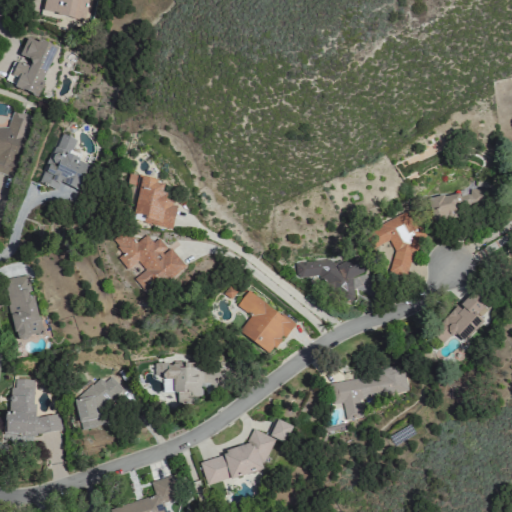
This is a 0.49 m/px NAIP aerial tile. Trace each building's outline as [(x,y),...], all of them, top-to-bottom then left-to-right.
[(84,20),(87,0),(41,0),(40,12),(84,20)] [(55,47),(26,36),(19,55),(30,60),(28,66),(13,61),(5,83),(37,95),(55,47)] [(0,126),(0,173),(13,177),(31,118),(31,116),(11,110),(7,127),(0,126)] [(78,189),(88,165),(77,160),(79,154),(71,151),(75,139),(59,133),(38,183),(55,190),(59,182),(78,189)] [(175,204),(164,202),(165,193),(161,192),(163,182),(137,177),(130,214),(147,217),(145,224),(171,229),(175,204)] [(489,189),(469,187),(468,194),(430,191),(428,217),(461,220),(462,205),(487,207),(489,189)] [(402,277),(424,232),(414,227),(407,242),(392,234),(397,224),(399,225),(401,221),(393,217),(391,221),(382,217),(372,237),(396,249),(386,269),(402,277)] [(183,267),(169,247),(166,250),(158,238),(151,243),(145,235),(134,242),(126,231),(112,242),(122,255),(117,259),(126,270),(137,262),(144,271),(133,279),(141,290),(152,282),(155,287),(183,267)] [(294,263),(296,278),(317,275),(319,280),(326,279),(330,287),(340,283),(366,271),(358,254),(352,255),(349,256),(294,263)] [(33,294),(29,295),(25,274),(2,279),(14,340),(41,334),(33,294)] [(245,290),(235,305),(249,315),(237,333),(270,355),(292,322),(245,290)] [(482,320),(475,314),(485,303),(472,291),(434,331),(444,341),(452,332),(462,342),(482,320)] [(176,404),(192,404),(192,397),(200,396),(200,363),(153,363),(153,378),(171,377),(171,393),(176,393),(176,404)] [(327,381),(331,404),(341,403),(344,419),(361,416),(358,399),(406,390),(402,367),(327,381)] [(122,389),(111,378),(93,382),(73,400),(79,430),(103,425),(100,410),(122,389)] [(34,379),(8,379),(6,432),(58,433),(59,415),(33,415),(34,379)] [(265,434),(283,443),(291,426),(273,417),(265,434)] [(198,462),(205,485),(261,469),(261,466),(273,438),(251,428),(244,444),(225,449),(223,454),(198,462)] [(109,511),(164,511),(162,502),(177,498),(171,475),(149,481),(154,497),(109,509),(109,511)]
